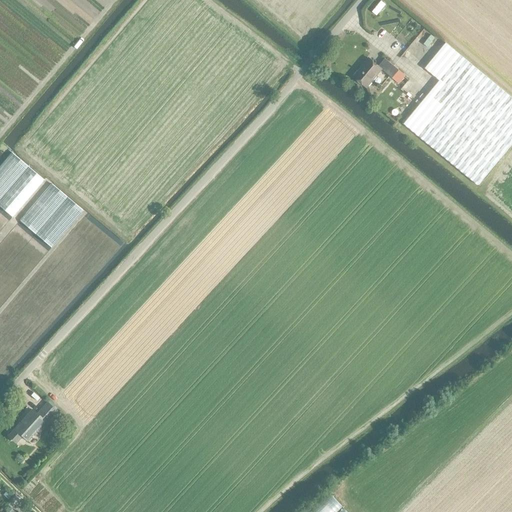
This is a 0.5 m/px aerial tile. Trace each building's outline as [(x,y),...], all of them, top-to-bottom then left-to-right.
[(511,144),(511,97),(460,55),(446,43),(425,68),(440,80),(404,124),(478,185),(511,144)] [(379,66),(369,59),(354,77),(366,87),(381,69),(392,78),(399,70),(385,58),(379,66)] [(394,118),(395,118),(397,118),(399,117),(401,116),(402,114),(403,112),(403,111),(403,109),(402,107),(401,105),(400,104),(398,102),(396,102),(394,102),(392,102),(391,103),(389,104),(388,106),(387,108),(387,110),(387,112),(387,114),(389,115),(390,117),(392,118),(394,118)] [(0,167),(0,206),(12,217),(44,180),(12,153),(0,167)] [(20,220),(52,247),(83,211),(51,183),(20,220)] [(23,419),(24,420),(14,431),(11,431),(9,434),(10,437),(12,439),(14,439),(17,442),(22,436),(27,441),(45,421),(46,423),(57,411),(47,402),(37,414),(32,410),(23,419)] [(307,511),(348,511),(328,491),(307,511)]
